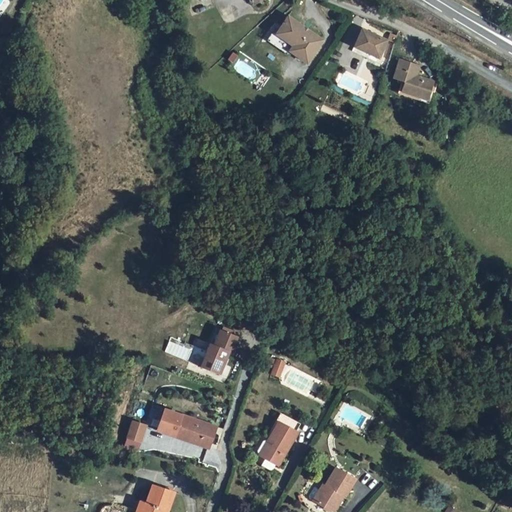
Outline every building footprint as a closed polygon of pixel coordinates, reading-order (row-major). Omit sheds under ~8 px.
[(319,38),(285,12),(272,28),(291,42),(286,48),(302,60),(319,38)] [(291,42),(272,28),(269,26),(263,35),(284,51),(286,48),(291,42)] [(349,50),(373,59),(375,54),(381,38),(358,28),(351,44),(349,50)] [(416,66),(397,59),(390,78),(399,81),(396,91),(413,97),(412,101),(423,105),(426,97),(423,96),(428,83),(412,77),(416,66)] [(216,327),(210,343),(214,344),(220,329),(216,327)] [(210,343),(202,367),(220,374),(229,350),(232,351),(238,335),(220,329),(214,344),(210,343)] [(278,358),(272,370),(280,373),(285,362),(278,358)] [(164,409),(157,430),(210,446),(216,425),(164,409)] [(296,431),(300,424),(283,415),(279,422),(296,431)] [(263,456),(279,465),(297,432),(296,431),(279,422),(278,422),(270,437),(273,439),(271,442),(263,456)] [(137,428),(134,435),(142,438),(144,430),(137,428)] [(271,442),(267,440),(264,441),(258,451),(259,454),(263,456),(271,442)] [(327,485),(328,486),(324,493),(321,491),(315,488),(310,497),(311,500),(332,511),(335,511),(345,495),(347,497),(356,480),(336,469),(327,485)] [(140,511),(168,511),(175,496),(155,487),(148,503),(145,502),(140,511)]
